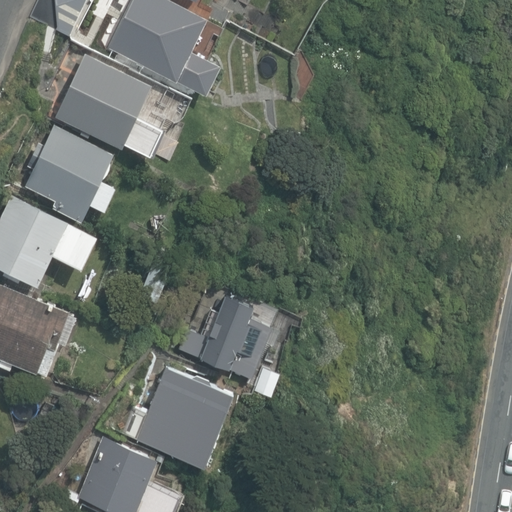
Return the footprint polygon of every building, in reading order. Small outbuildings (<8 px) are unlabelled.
[(205,20),(166,0),(131,0),(106,50),(172,83),(175,77),(204,92),(217,68),(188,53),(205,20)] [(83,53),(53,116),(119,148),(149,85),(83,53)] [(52,125),(24,183),(55,198),(51,204),(81,218),(112,153),(52,125)] [(97,234),(9,195),(0,214),(0,267),(37,284),(51,253),(82,267),(97,234)] [(70,308),(0,283),(0,355),(35,368),(43,344),(56,348),(70,308)] [(252,304),(224,293),(199,355),(250,374),(270,324),(247,315),(252,304)] [(279,371),(256,362),(247,385),(270,394),(279,371)] [(166,364),(137,437),(204,464),(234,391),(166,364)] [(100,434),(76,496),(119,511),(134,511),(156,455),(100,434)]
